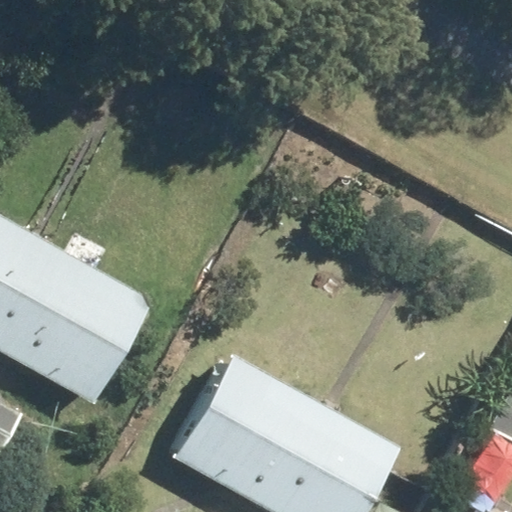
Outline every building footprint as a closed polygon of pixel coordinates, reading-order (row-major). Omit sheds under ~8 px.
[(0,208),(0,347),(93,402),(154,299),(0,208)] [(228,351),(170,453),(275,511),(361,511),(399,447),(228,351)] [(511,379),(488,421),(511,434),(511,379)] [(0,449),(22,407),(0,395),(0,449)] [(500,511),(484,503),(479,511),(500,511)]
